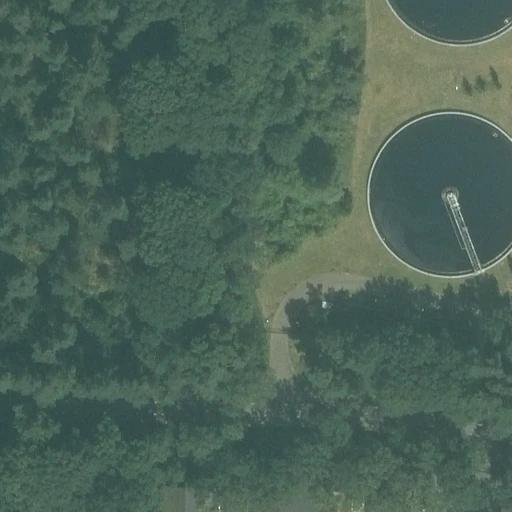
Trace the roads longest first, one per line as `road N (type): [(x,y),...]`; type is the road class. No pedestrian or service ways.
road 1 (unclassified): [(511,318),(333,287),(300,295),(274,326),(274,407)]
road 2 (unclassified): [(274,407),(0,407)]
road 3 (unclassified): [(511,437),(400,416),(274,407)]
